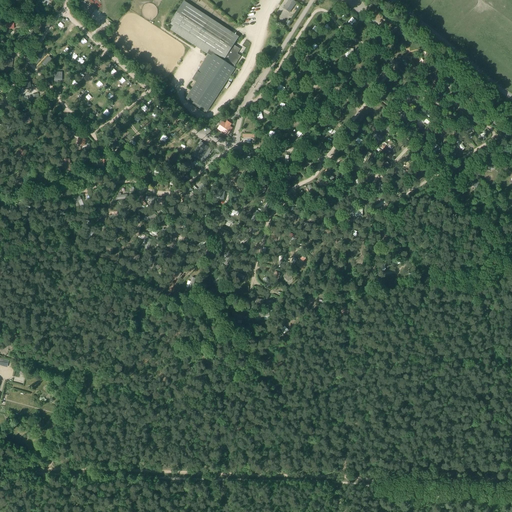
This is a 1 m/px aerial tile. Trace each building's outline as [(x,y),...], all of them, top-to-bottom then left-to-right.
[(296,3),(292,0),(288,0),(283,8),(289,13),(296,3)] [(192,79),(196,82),(186,97),(207,111),(235,69),(233,68),(240,58),(237,55),(235,56),(233,55),(237,48),(233,45),(238,37),(184,2),(170,24),(173,26),(171,30),(208,55),(192,79)] [(25,36),(29,42),(35,37),(32,32),(25,36)] [(32,60),(32,61),(32,62),(34,67),(35,67),(50,52),(40,44),(40,45),(34,54),(33,55),(33,56),(33,57),(32,58),(32,59),(32,60)] [(50,52),(35,67),(41,75),(58,58),(50,52)] [(440,59),(426,82),(427,82),(428,84),(438,91),(451,69),(447,67),(442,62),(440,59)] [(451,69),(438,91),(448,99),(461,78),(459,77),(451,69)] [(23,90),(26,89),(30,88),(29,78),(22,80),(23,90)] [(461,78),(448,99),(456,104),(461,108),(474,89),(466,83),(461,78)] [(391,104),(391,106),(397,109),(413,111),(413,106),(412,103),(410,104),(410,102),(412,97),(416,91),(424,86),(420,83),(419,83),(402,90),(399,93),(396,98),(391,104)] [(412,97),(410,102),(410,104),(412,103),(413,106),(413,111),(417,111),(419,110),(422,108),(425,101),(425,100),(430,90),(424,86),(416,91),(412,97)] [(474,89),(461,108),(474,116),(486,100),(480,94),(474,89)] [(425,100),(425,101),(441,112),(448,102),(430,90),(425,100)] [(486,100),(474,116),(480,120),(482,121),(484,123),(486,124),(496,108),(495,108),(486,100)] [(419,110),(417,111),(421,113),(426,118),(432,124),(441,112),(425,101),(422,108),(419,110)] [(44,110),(51,111),(52,104),(45,103),(44,110)] [(448,106),(435,123),(448,130),(462,111),(457,107),(456,107),(455,106),(454,106),(453,106),(452,105),(451,105),(450,105),(449,106),(448,106)] [(388,114),(388,116),(390,117),(395,120),(397,121),(409,127),(417,111),(413,111),(397,109),(391,106),(388,110),(388,114)] [(496,108),(486,124),(487,125),(489,127),(491,128),(492,130),(494,131),(498,134),(510,117),(508,116),(496,108)] [(417,111),(409,127),(420,135),(430,125),(432,124),(426,118),(421,113),(417,111)] [(462,111),(448,130),(455,133),(456,129),(460,130),(463,132),(474,120),(473,119),(469,117),(462,111)] [(390,117),(381,131),(385,137),(389,137),(393,141),(399,149),(401,152),(408,146),(398,136),(395,120),(390,117)] [(397,121),(395,120),(398,136),(408,146),(420,135),(409,127),(397,121)] [(474,120),(463,132),(469,138),(481,124),(479,123),(476,121),(474,120)] [(222,122),(218,129),(222,132),(226,135),(227,136),(232,129),(229,127),(231,124),(230,124),(227,122),(225,124),(222,122)] [(432,127),(423,136),(434,135),(437,136),(439,140),(442,144),(444,149),(454,142),(455,133),(448,130),(435,123),(432,127)] [(481,124),(469,138),(476,148),(479,146),(488,141),(489,141),(489,140),(490,140),(490,139),(491,139),(491,138),(491,137),(491,136),(491,135),(491,134),(491,133),(491,132),(490,131),(490,130),(489,130),(489,129),(488,129),(488,128),(481,124)] [(377,126),(365,143),(368,145),(374,151),(385,137),(381,131),(377,126)] [(455,133),(454,142),(465,155),(476,148),(469,138),(463,132),(460,130),(456,129),(455,133)] [(423,136),(419,140),(434,158),(444,149),(442,144),(439,140),(437,136),(434,135),(423,136)] [(385,137),(374,151),(390,164),(399,155),(401,152),(399,149),(393,141),(389,137),(385,137)] [(114,140),(111,143),(119,151),(122,148),(114,140)] [(419,140),(408,150),(423,165),(433,159),(434,158),(419,140)] [(204,144),(201,142),(195,152),(196,153),(193,156),(204,163),(212,149),(209,147),(208,148),(203,145),(204,144)] [(454,142),(444,149),(453,163),(456,161),(465,155),(454,142)] [(368,145),(349,165),(352,166),(355,167),(358,168),(361,169),(364,170),(367,171),(374,151),(368,145)] [(229,150),(231,177),(231,179),(256,179),(256,175),(257,172),(259,171),(256,166),(246,164),(244,162),(237,161),(235,162),(234,163),(236,150),(234,150),(233,149),(232,149),(231,149),(230,150),(229,150)] [(434,158),(433,159),(442,170),(443,170),(453,163),(444,149),(434,158)] [(236,150),(234,163),(235,162),(237,161),(244,162),(246,164),(256,166),(257,150),(253,150),(243,150),(239,150),(236,150)] [(257,150),(256,166),(272,167),(273,151),(257,150)] [(401,157),(396,162),(408,170),(410,171),(412,172),(420,167),(423,165),(408,150),(401,157)] [(273,151),(272,167),(279,167),(294,167),(297,153),(294,153),(277,151),(273,151)] [(374,151),(367,171),(370,172),(373,173),(376,174),(380,175),(390,164),(374,151)] [(297,153),(294,167),(309,178),(312,176),(312,175),(313,175),(314,174),(314,173),(315,172),(315,171),(316,170),(316,169),(317,168),(317,167),(317,166),(317,165),(317,164),(317,163),(316,161),(315,160),(313,159),(312,158),(311,157),(310,156),(309,156),(308,155),(304,154),(301,153),(297,153)] [(70,164),(69,159),(62,160),(63,167),(71,166),(71,164),(70,164)] [(423,165),(420,167),(428,179),(442,170),(433,159),(423,165)] [(190,160),(187,163),(193,170),(196,167),(190,160)] [(319,172),(318,173),(333,184),(337,178),(337,170),(336,163),(335,162),(334,162),(333,162),(332,161),(331,161),(330,161),(329,161),(328,161),(327,162),(326,162),(325,162),(325,163),(324,163),(323,164),(322,164),(321,165),(321,166),(320,167),(320,168),(320,169),(319,171),(319,172)] [(396,162),(383,175),(385,176),(387,176),(389,177),(391,178),(393,179),(395,179),(397,180),(399,181),(401,182),(403,184),(406,186),(408,170),(396,162)] [(333,184),(332,185),(351,188),(349,186),(352,169),(336,163),(337,170),(337,178),(333,184)] [(181,165),(177,167),(181,179),(185,177),(181,165)] [(272,167),(256,166),(259,171),(269,184),(278,176),(279,167),(272,167)] [(279,167),(278,176),(293,187),(294,186),(295,185),(296,184),(298,184),(300,183),(302,181),(305,180),(307,179),(309,178),(294,167),(279,167)] [(408,170),(406,186),(407,187),(408,187),(409,187),(410,187),(411,188),(412,188),(413,188),(414,187),(415,187),(428,179),(420,167),(412,172),(410,171),(408,170)] [(135,176),(139,180),(146,171),(142,168),(135,176)] [(352,169),(349,186),(351,188),(357,197),(364,191),(360,180),(360,172),(352,169)] [(205,170),(189,184),(191,187),(193,191),(196,197),(196,200),(202,193),(208,185),(209,183),(210,180),(205,170)] [(256,179),(256,198),(273,194),(269,184),(259,171),(257,172),(256,175),(256,179)] [(372,176),(360,172),(360,180),(364,191),(366,190),(373,181),(374,181),(374,180),(374,179),(374,178),(374,177),(373,177),(373,176),(372,176)] [(314,179),(313,180),(314,184),(319,193),(322,195),(325,197),(330,192),(332,185),(333,184),(318,173),(318,174),(317,175),(316,176),(315,177),(315,178),(314,179)] [(278,176),(269,184),(273,194),(286,194),(287,192),(288,191),(290,189),(291,188),(293,187),(278,176)] [(376,183),(370,190),(377,197),(385,194),(393,182),(391,181),(390,181),(388,180),(386,179),(384,179),(382,178),(381,178),(379,180),(377,181),(376,183)] [(256,179),(231,179),(231,180),(232,181),(232,182),(233,183),(233,184),(234,185),(235,186),(236,187),(237,188),(239,190),(240,191),(241,192),(243,193),(244,194),(246,195),(247,196),(249,197),(251,197),(256,198),(256,179)] [(296,191),(296,192),(296,193),(296,194),(297,195),(300,198),(304,200),(307,203),(311,205),(314,207),(316,208),(322,195),(319,193),(314,184),(313,180),(312,180),(309,182),(307,183),(304,185),(302,186),(299,187),(298,188),(297,189),(297,190),(296,191)] [(470,180),(468,184),(477,188),(479,183),(470,180)] [(393,182),(385,194),(385,195),(390,203),(395,200),(400,197),(404,193),(405,193),(405,192),(405,191),(405,190),(405,189),(404,189),(403,187),(401,186),(399,185),(397,184),(395,183),(393,182)] [(180,195),(179,200),(198,207),(197,202),(196,200),(196,197),(193,191),(191,187),(189,184),(187,186),(186,187),(185,188),(183,189),(182,190),(180,191),(180,195)] [(228,184),(202,193),(219,200),(225,202),(225,200),(226,197),(226,195),(227,193),(228,184)] [(228,201),(227,202),(241,209),(246,198),(245,197),(243,195),(241,194),(239,193),(238,192),(236,190),(235,189),(233,187),(232,187),(231,187),(230,188),(229,189),(229,192),(229,194),(229,196),(228,198),(228,201)] [(141,200),(140,204),(142,206),(148,207),(153,211),(156,194),(147,191),(146,191),(145,191),(144,192),(143,192),(143,193),(142,194),(141,197),(141,200)] [(79,195),(72,196),(73,202),(76,209),(81,216),(87,214),(89,212),(91,210),(91,203),(91,202),(89,192),(79,195)] [(202,193),(196,200),(197,202),(198,207),(213,210),(217,210),(222,212),(223,205),(225,202),(219,200),(202,193)] [(156,194),(153,211),(154,212),(160,216),(165,212),(170,209),(170,195),(163,195),(156,194)] [(377,197),(368,201),(373,213),(379,210),(384,206),(390,203),(385,195),(385,194),(377,197)] [(139,195),(118,205),(121,212),(123,217),(137,212),(137,208),(138,204),(138,199),(139,195)] [(72,196),(64,198),(71,220),(72,221),(81,219),(81,216),(76,209),(73,202),(72,196)] [(277,209),(277,210),(289,213),(303,216),(303,204),(302,203),(298,201),(295,198),(294,197),(293,197),(292,196),(291,196),(290,196),(289,196),(288,196),(287,196),(286,197),(284,200),(282,203),(279,206),(277,209)] [(58,199),(53,217),(71,220),(64,198),(58,199)] [(246,198),(241,209),(244,211),(247,213),(252,214),(256,209),(258,206),(256,204),(250,199),(248,199),(246,198)] [(258,206),(256,209),(269,217),(271,215),(272,212),(274,210),(276,208),(278,204),(270,198),(258,206)] [(31,220),(30,222),(43,228),(46,229),(47,230),(53,219),(53,217),(58,199),(57,199),(47,201),(40,203),(38,210),(31,220)] [(177,212),(177,216),(195,222),(195,219),(198,207),(179,200),(178,206),(177,212)] [(23,204),(18,218),(22,219),(30,222),(31,220),(38,210),(40,203),(36,203),(32,204),(28,204),(23,204)] [(0,210),(2,212),(9,216),(18,218),(23,204),(18,205),(13,205),(8,205),(3,205),(1,205),(0,204),(0,210)] [(107,216),(106,220),(114,221),(115,221),(122,222),(123,217),(121,212),(118,205),(111,204),(109,212),(107,216)] [(139,212),(139,214),(140,215),(142,219),(146,222),(152,227),(160,216),(154,212),(153,211),(148,207),(142,206),(140,204),(139,207),(139,210),(139,212)] [(303,216),(301,231),(315,232),(316,212),(313,210),(309,208),(305,206),(303,204),(303,216)] [(198,207),(195,219),(217,228),(219,222),(222,212),(217,210),(213,210),(198,207)] [(351,207),(351,216),(362,217),(363,208),(351,207)] [(239,213),(229,208),(227,211),(237,216),(239,213)] [(247,213),(246,217),(252,224),(258,229),(263,233),(264,229),(265,226),(267,223),(268,220),(269,217),(256,209),(252,214),(247,213)] [(268,226),(267,228),(286,232),(289,213),(277,210),(275,212),(274,214),(272,216),(271,219),(270,221),(269,223),(268,226)] [(81,219),(72,221),(74,224),(76,227),(99,225),(98,225),(97,225),(97,224),(96,224),(96,223),(96,222),(96,221),(96,220),(101,218),(103,216),(89,212),(87,214),(81,216),(81,219)] [(160,216),(152,227),(159,233),(167,237),(170,234),(171,233),(171,232),(172,230),(173,229),(173,228),(174,227),(174,226),(174,222),(175,218),(165,212),(160,216)] [(289,213),(286,232),(287,232),(301,236),(301,231),(303,216),(289,213)] [(140,215),(139,214),(139,216),(139,218),(140,220),(140,221),(140,222),(140,224),(140,225),(140,227),(140,228),(140,230),(139,231),(142,232),(153,238),(155,239),(159,233),(152,227),(146,222),(142,219),(140,215)] [(176,229),(175,230),(188,235),(190,231),(195,222),(177,216),(177,218),(177,221),(177,224),(176,226),(176,228),(176,229)] [(241,226),(238,229),(249,237),(261,242),(263,233),(258,229),(252,224),(246,217),(243,222),(242,225),(241,226)] [(195,222),(190,231),(211,240),(213,237),(217,228),(195,219),(195,222)] [(54,225),(55,229),(70,226),(69,221),(54,225)] [(113,226),(111,231),(133,237),(136,234),(136,232),(137,230),(137,227),(137,226),(122,222),(115,221),(114,221),(113,226)] [(100,225),(94,238),(107,243),(111,231),(113,226),(104,223),(103,224),(102,225),(101,225),(100,225)] [(76,227),(69,240),(76,243),(89,248),(94,238),(100,225),(99,225),(76,227)] [(220,226),(215,237),(227,242),(235,232),(220,226)] [(266,229),(264,241),(283,247),(287,232),(286,232),(267,228),(266,229)] [(111,231),(107,243),(121,248),(127,243),(129,241),(131,239),(133,237),(111,231)] [(131,243),(130,244),(138,247),(149,251),(153,238),(142,232),(139,231),(139,233),(138,234),(138,235),(137,237),(135,238),(134,240),(133,241),(131,243)] [(188,235),(185,242),(205,251),(206,249),(211,240),(190,231),(188,235)] [(241,232),(236,238),(238,239),(240,238),(242,240),(245,241),(247,239),(242,235),(243,234),(241,232)] [(287,232),(283,247),(294,250),(301,236),(287,232)] [(174,237),(168,246),(171,248),(177,238),(174,237)] [(249,237),(244,250),(247,256),(251,261),(256,262),(256,259),(259,251),(261,242),(249,237)] [(94,238),(89,248),(109,257),(114,259),(116,254),(116,253),(116,252),(117,252),(117,251),(118,250),(119,250),(121,248),(107,243),(94,238)] [(185,242),(180,252),(197,262),(200,258),(203,254),(205,251),(185,242)] [(121,250),(120,253),(127,254),(142,255),(147,256),(149,251),(138,247),(130,244),(128,245),(122,250),(121,250)] [(260,253),(258,263),(263,264),(265,265),(271,266),(275,247),(263,244),(260,253)] [(165,246),(158,254),(171,262),(171,263),(174,263),(179,253),(165,246)] [(227,247),(210,258),(211,261),(211,263),(211,269),(226,275),(232,261),(235,255),(237,251),(238,249),(227,247)] [(275,247),(271,266),(271,267),(273,267),(283,271),(284,267),(285,259),(286,254),(278,248),(276,247),(275,247)] [(235,255),(232,261),(254,268),(256,262),(251,261),(247,256),(244,250),(238,249),(237,251),(235,255)] [(179,253),(174,263),(188,272),(191,269),(194,265),(197,262),(180,252),(179,253)] [(299,256),(293,271),(306,277),(313,259),(311,258),(302,252),(300,254),(299,256)] [(158,254),(151,274),(165,279),(171,263),(171,262),(158,254)] [(285,259),(284,267),(292,271),(293,271),(299,256),(286,254),(285,259)] [(232,261),(226,275),(233,278),(251,283),(253,275),(254,268),(232,261)] [(171,263),(165,279),(170,281),(177,284),(181,280),(184,276),(188,272),(174,263),(171,263)] [(255,272),(255,273),(255,274),(255,275),(255,276),(256,277),(256,278),(256,279),(257,280),(257,281),(258,282),(259,283),(261,284),(263,286),(265,287),(267,288),(269,289),(272,291),(278,283),(271,280),(268,277),(264,273),(265,265),(263,264),(258,263),(256,268),(256,269),(255,270),(255,271),(255,272)] [(265,265),(264,273),(268,277),(271,280),(278,283),(279,283),(283,271),(273,267),(271,267),(271,266),(265,265)] [(283,271),(279,283),(300,290),(306,277),(293,271),(292,271),(284,267),(283,271)] [(226,275),(211,269),(211,284),(211,293),(223,292),(226,291),(233,278),(226,275)] [(226,291),(223,292),(234,297),(246,300),(250,301),(250,295),(250,289),(251,283),(233,278),(226,291)] [(211,293),(211,303),(217,305),(223,311),(250,311),(250,306),(250,301),(246,300),(234,297),(223,292),(211,293)]
